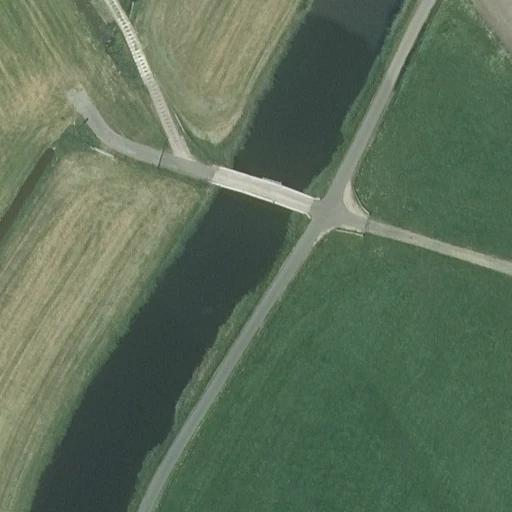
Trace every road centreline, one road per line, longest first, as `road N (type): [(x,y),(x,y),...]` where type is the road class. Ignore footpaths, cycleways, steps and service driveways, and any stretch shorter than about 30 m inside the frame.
road 1 (track): [(110,0),(190,171)]
road 2 (track): [(190,171),(107,139),(72,89)]
